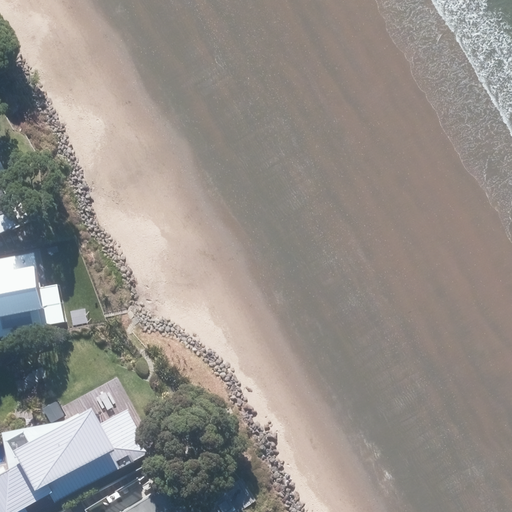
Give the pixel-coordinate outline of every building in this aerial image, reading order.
[(0,243),(21,233),(19,228),(29,224),(0,162),(0,243)] [(0,316),(0,352),(21,398),(50,384),(47,377),(77,363),(54,313),(65,307),(42,257),(31,262),(29,258),(0,271),(0,309),(3,315),(0,316)] [(83,338),(72,344),(77,355),(88,350),(83,338)] [(50,444),(16,463),(31,490),(39,485),(51,506),(77,492),(79,496),(143,460),(125,426),(102,438),(92,420),(79,427),(78,425),(49,440),(50,444)] [(20,431),(0,434),(0,443),(1,448),(23,444),(20,431)] [(83,511),(198,511),(177,478),(163,487),(148,464),(80,506),(83,511)]
